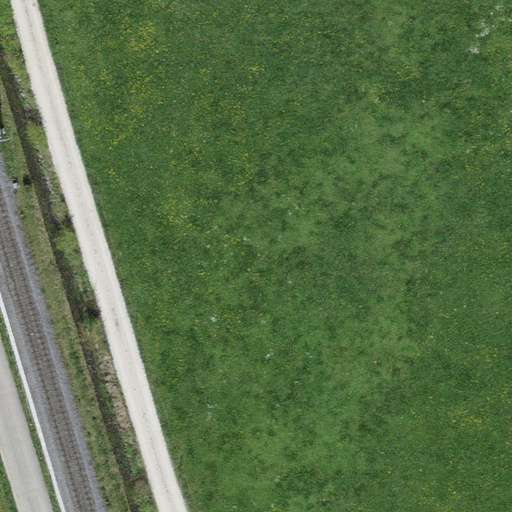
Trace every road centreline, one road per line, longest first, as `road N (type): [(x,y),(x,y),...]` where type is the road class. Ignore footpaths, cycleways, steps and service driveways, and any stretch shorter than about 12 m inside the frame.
road 1 (track): [(25,0),(170,511)]
road 2 (unclassified): [(39,511),(0,383)]
